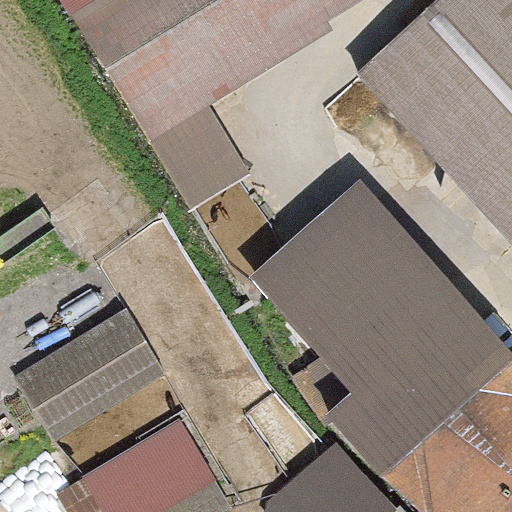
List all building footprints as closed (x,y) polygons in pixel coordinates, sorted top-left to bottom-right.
[(56,0),(185,211),(245,174),(201,102),(369,0),(56,0)] [(511,0),(430,0),(347,76),(511,257),(511,0)] [(334,423),(425,511),(511,511),(511,349),(362,176),(252,276),(319,357),(292,374),(326,428),(334,423)] [(15,372),(53,437),(165,370),(127,305),(15,372)] [(184,419),(85,476),(105,511),(225,511),(235,507),(184,419)] [(396,508),(335,442),(254,509),(256,511),(405,511),(399,505),(396,508)]
